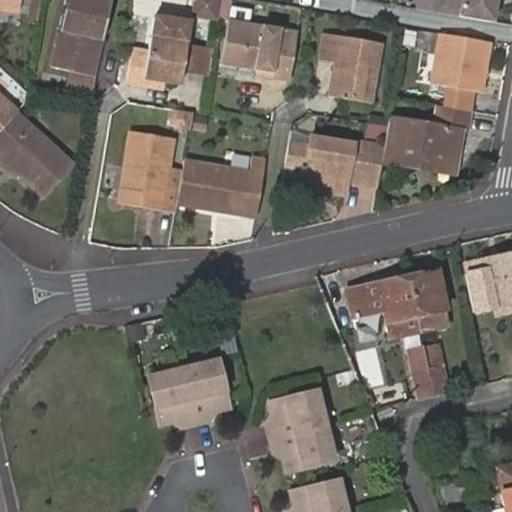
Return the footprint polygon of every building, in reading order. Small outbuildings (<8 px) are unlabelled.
[(0,0),(0,12),(14,16),(16,0),(0,0)] [(99,0),(59,0),(48,70),(91,78),(104,1),(99,0)] [(217,0),(197,0),(196,13),(215,16),(217,0)] [(426,0),(425,7),(473,16),(476,0),(426,0)] [(139,75),(160,78),(176,81),(177,73),(179,60),(182,45),(183,43),(186,21),(148,14),(145,36),(142,51),(128,49),(123,81),(137,83),(139,75)] [(267,72),(266,80),(284,83),(293,29),(225,18),(217,63),(251,69),(267,72)] [(332,62),(326,94),(367,102),(377,43),(322,32),(317,59),(332,62)] [(487,44),(440,37),(431,85),(445,88),(441,109),(466,113),(469,93),(478,94),(487,44)] [(182,45),(179,60),(177,73),(205,78),(209,50),(182,45)] [(323,94),(326,66),(316,65),(313,93),(323,94)] [(249,77),(266,80),(267,72),(251,69),(249,77)] [(91,78),(67,74),(62,98),(88,102),(91,78)] [(159,87),(160,78),(139,75),(137,83),(159,87)] [(0,128),(11,116),(13,114),(0,102),(0,128)] [(464,133),(467,114),(437,109),(434,129),(387,121),(386,126),(384,138),(380,164),(417,170),(418,163),(452,169),(459,133),(464,133)] [(11,116),(0,128),(0,159),(14,172),(10,175),(38,200),(67,166),(11,116)] [(346,179),(376,184),(380,164),(384,138),(354,132),(353,137),(309,130),(307,141),(288,138),(283,167),(302,171),(301,174),(309,175),(308,188),(343,194),(346,179)] [(117,200),(175,210),(175,205),(181,173),(167,170),(172,142),(128,134),(117,200)] [(247,173),(183,162),(181,173),(175,205),(240,215),(243,196),(256,198),(263,158),(249,156),(247,173)] [(0,159),(0,173),(7,180),(10,175),(14,172),(0,159)] [(418,163),(417,170),(451,176),(452,169),(418,163)] [(253,218),(256,198),(243,196),(240,215),(253,218)] [(511,253),(485,260),(496,313),(510,310),(507,295),(511,294),(511,253)] [(435,270),(426,272),(428,280),(437,277),(435,270)] [(426,272),(406,276),(415,315),(444,308),(437,277),(428,280),(426,272)] [(415,315),(406,276),(386,281),(387,288),(379,290),(383,313),(385,321),(415,315)] [(387,288),(386,281),(377,282),(379,290),(387,288)] [(379,290),(377,282),(344,289),(350,320),(383,313),(379,290)] [(415,315),(385,321),(389,338),(448,326),(445,308),(444,308),(415,315)] [(404,345),(415,399),(432,395),(420,342),(404,345)] [(437,343),(422,346),(432,395),(448,391),(437,343)] [(511,350),(502,352),(507,378),(511,377),(511,350)] [(217,360),(185,367),(198,421),(212,418),(211,413),(230,407),(217,360)] [(198,421),(185,367),(149,375),(160,424),(180,418),(182,425),(198,421)] [(271,438),(326,425),(318,390),(275,401),(270,402),(275,422),(268,423),(271,438)] [(334,458),(326,425),(271,438),(274,452),(282,451),(286,469),(292,467),(334,458)] [(511,465),(497,469),(502,492),(511,489),(511,465)] [(443,486),(447,505),(471,500),(486,496),(481,478),(443,486)] [(288,511),(348,511),(341,479),(291,491),(296,510),(289,511),(288,511)] [(511,511),(511,489),(502,492),(501,493),(504,511),(511,511)]
